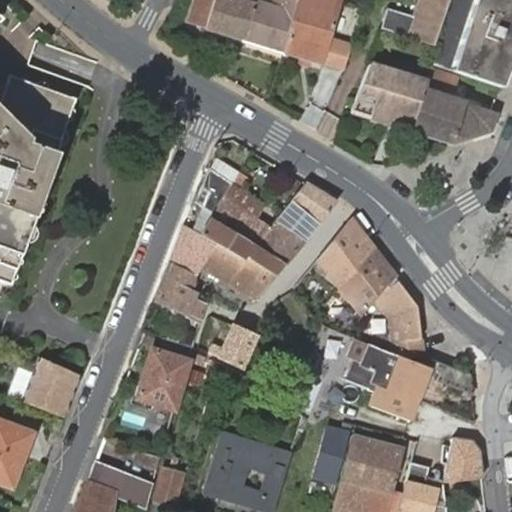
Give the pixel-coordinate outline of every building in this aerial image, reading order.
[(205,30),(243,41),(255,2),(248,0),(194,0),(189,22),(205,27),(205,30)] [(255,2),(243,41),(283,53),(294,14),(298,0),(274,0),(274,2),(273,8),(255,2)] [(298,0),(294,14),(283,53),(322,65),(343,71),(351,44),(330,38),(335,22),(341,0),(298,0)] [(408,37),(434,46),(449,0),(425,0),(417,27),(412,25),(410,25),(411,23),(412,17),(386,10),(381,28),(396,32),(408,37)] [(410,25),(412,25),(417,27),(425,0),(418,0),(411,23),(410,25)] [(500,88),(511,57),(511,0),(452,0),(437,47),(432,64),(500,88)] [(350,113),(411,132),(424,89),(427,78),(370,61),(350,113)] [(497,113),(491,111),(481,107),(449,97),(456,78),(430,69),(427,78),(424,89),(411,132),(451,144),(491,132),(497,113)] [(0,282),(8,285),(74,100),(8,76),(0,98),(0,282)] [(223,198),(232,183),(208,168),(201,187),(208,192),(202,207),(212,214),(223,198)] [(240,188),(232,183),(223,198),(212,214),(210,219),(255,246),(270,227),(231,203),(240,188)] [(336,202),(305,183),(291,200),(274,221),(281,226),(297,206),(315,221),(310,226),(314,229),(318,224),(336,202)] [(255,246),(210,219),(199,235),(216,244),(244,261),(246,258),(276,275),(285,265),(255,246)] [(351,220),(320,256),(333,267),(328,273),(342,284),(355,295),(350,300),(364,312),(375,299),(392,321),(395,341),(421,338),(418,305),(396,278),(373,248),(351,220)] [(273,223),(270,227),(255,246),(285,265),(302,244),(273,223)] [(216,244),(199,235),(185,227),(184,226),(169,262),(196,277),(202,268),(216,244)] [(256,300),(276,275),(246,258),(244,261),(216,244),(202,268),(256,300)] [(169,262),(154,300),(186,314),(201,320),(207,303),(193,297),(196,277),(169,262)] [(217,357),(241,368),(255,336),(232,325),(220,351),(215,349),(212,355),(217,357)] [(368,344),(355,338),(348,356),(354,358),(362,361),(368,344)] [(395,341),(397,355),(409,360),(413,352),(423,356),(421,338),(395,341)] [(409,420),(418,400),(430,368),(409,360),(397,355),(386,351),(368,344),(362,361),(354,358),(346,381),(369,390),(375,393),(390,398),(385,411),(409,420)] [(153,403),(174,409),(188,360),(151,349),(143,377),(136,397),(153,403)] [(409,360),(430,368),(441,372),(444,364),(423,356),(413,352),(409,360)] [(63,417),(79,375),(70,372),(38,357),(21,401),(63,417)] [(437,380),(472,394),(470,374),(469,374),(444,364),(441,372),(437,380)] [(218,379),(237,388),(242,373),(223,365),(218,379)] [(15,368),(4,395),(15,400),(27,372),(15,368)] [(370,406),(385,411),(390,398),(375,393),(370,406)] [(151,409),(153,403),(136,397),(132,396),(130,402),(151,409)] [(0,481),(10,486),(30,434),(0,421),(0,481)] [(333,481),(346,433),(327,428),(314,476),(333,481)] [(202,494),(261,511),(273,511),(292,452),(222,431),(202,494)] [(404,448),(352,435),(340,480),(355,484),(377,490),(372,510),(380,511),(386,511),(392,494),(404,448)] [(481,479),(478,451),(471,442),(453,439),(451,447),(443,445),(439,464),(447,465),(443,482),(442,484),(481,479)] [(86,482),(73,511),(113,511),(116,494),(119,473),(93,463),(86,482)] [(445,511),(442,484),(443,482),(426,476),(428,467),(410,463),(410,464),(396,511),(445,511)] [(154,500),(174,506),(183,475),(162,469),(154,500)] [(152,486),(119,473),(116,494),(146,507),(152,486)]
